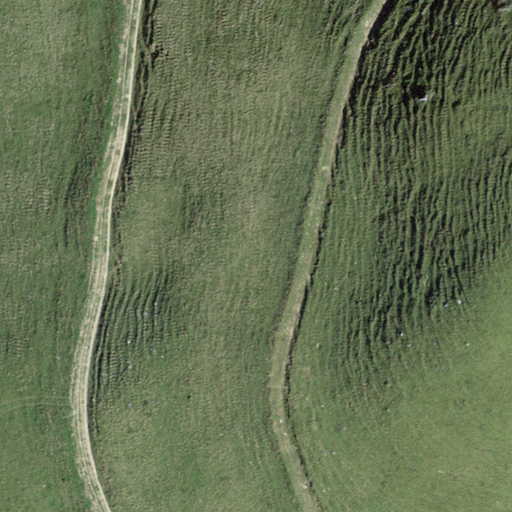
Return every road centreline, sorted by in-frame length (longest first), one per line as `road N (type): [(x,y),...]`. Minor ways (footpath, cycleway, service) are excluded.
road 1 (track): [(314,511),(289,442),(284,370),(352,63),(382,0)]
road 2 (track): [(103,511),(80,407),(135,0)]
